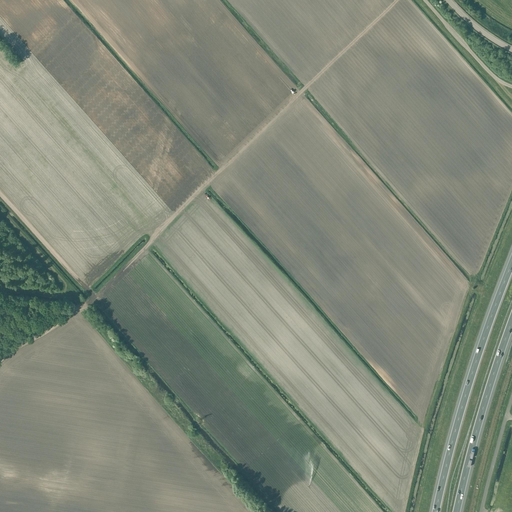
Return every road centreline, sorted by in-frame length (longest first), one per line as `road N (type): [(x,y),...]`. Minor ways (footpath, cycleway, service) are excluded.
road 1 (track): [(394,0),(97,296),(0,361)]
road 2 (motorway): [(511,261),(434,511)]
road 3 (motorway): [(458,511),(511,327)]
road 4 (track): [(0,211),(84,305)]
road 5 (unclassified): [(481,511),(511,396)]
